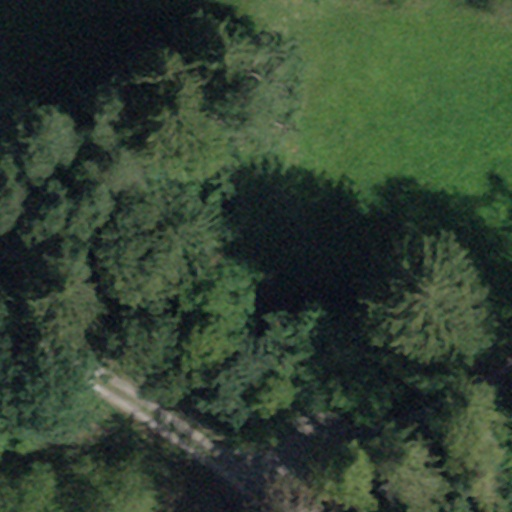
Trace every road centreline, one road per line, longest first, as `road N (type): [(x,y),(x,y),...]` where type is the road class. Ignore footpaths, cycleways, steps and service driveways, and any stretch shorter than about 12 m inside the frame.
road 1 (track): [(263,473),(0,337)]
road 2 (track): [(263,473),(291,450),(419,425),(511,376)]
